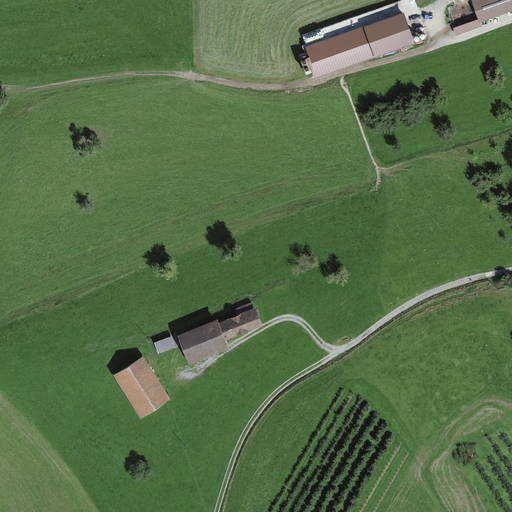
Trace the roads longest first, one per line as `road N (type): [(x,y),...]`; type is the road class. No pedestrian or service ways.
road 1 (track): [(217,511),(243,437),(297,376),(439,288),(511,270)]
road 2 (track): [(511,21),(365,74),(304,87),(179,81)]
road 3 (track): [(338,351),(292,316),(233,346)]
